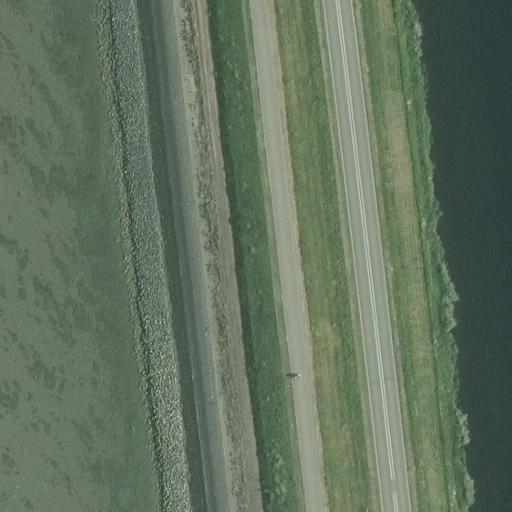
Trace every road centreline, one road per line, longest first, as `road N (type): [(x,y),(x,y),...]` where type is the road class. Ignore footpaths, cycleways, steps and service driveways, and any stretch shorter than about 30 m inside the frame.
road 1 (trunk): [(396,511),(334,0)]
road 2 (unclassified): [(311,511),(254,0)]
